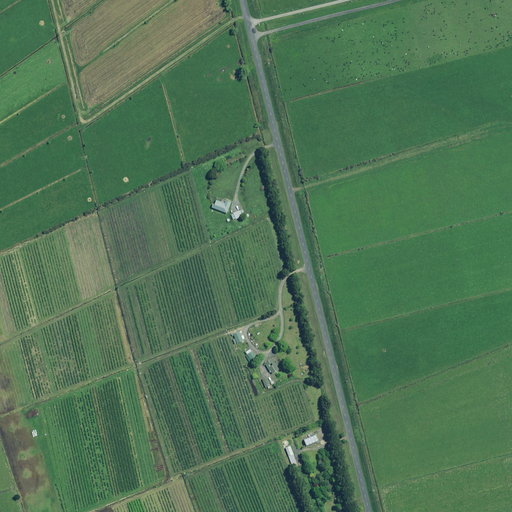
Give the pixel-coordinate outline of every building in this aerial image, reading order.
[(225,203),(216,200),(215,204),(213,204),(212,208),(227,213),(231,203),(226,201),(225,203)] [(231,215),(233,220),(235,219),(236,220),(243,217),(242,216),(245,214),(243,209),(233,213),(233,214),(231,215)] [(240,331),(240,329),(231,333),(232,337),(234,336),(235,338),(232,339),(234,344),(237,342),(237,344),(243,341),(243,340),(244,340),(243,339),(245,339),(243,335),(241,336),(240,334),(243,333),(242,331),(240,331)] [(257,358),(253,351),(246,356),(249,362),(257,358)] [(273,358),(264,363),(270,373),(271,372),(272,374),(279,370),(273,358)] [(262,380),(265,388),(267,387),(268,389),(271,387),(267,377),(262,380)] [(318,441),(316,435),(304,440),(307,446),(318,441)] [(298,466),(290,446),(286,448),(293,468),(298,466)]
